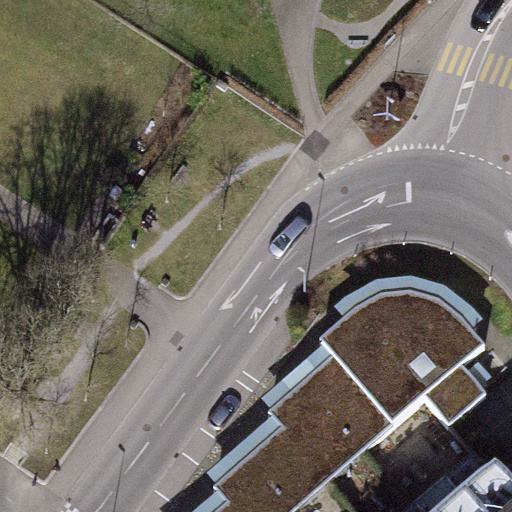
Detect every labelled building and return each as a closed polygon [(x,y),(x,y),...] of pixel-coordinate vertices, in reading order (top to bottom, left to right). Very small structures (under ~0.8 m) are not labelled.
[(376,315),(332,353),(402,434),(491,357),(456,316),(417,305),(376,315)] [(402,434),(332,353),(267,410),(337,491),(402,434)] [(311,511),(337,491),(281,426),(213,485),(236,511),(311,511)] [(511,511),(511,484),(481,511),(511,511)] [(236,511),(227,501),(213,511),(236,511)]
